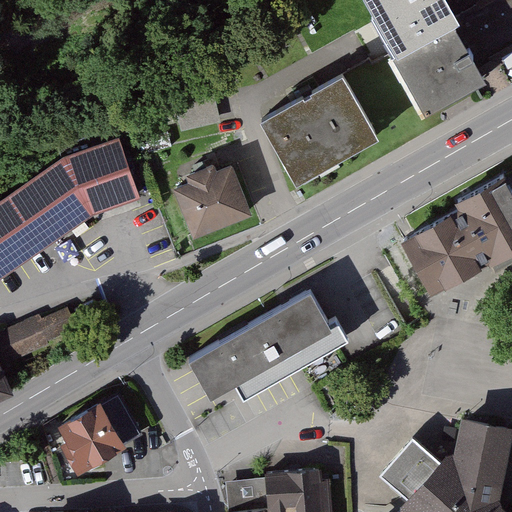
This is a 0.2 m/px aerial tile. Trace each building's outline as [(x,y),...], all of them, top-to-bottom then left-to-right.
[(382,0),(407,43),(461,13),(453,0),(382,0)] [(511,45),(511,0),(483,0),(461,13),(407,43),(402,46),(435,103),(487,74),(481,64),(511,45)] [(347,71),(268,116),(299,171),(378,127),(347,71)] [(178,103),(186,131),(224,121),(217,92),(178,103)] [(142,192),(123,137),(73,154),(0,204),(0,268),(87,211),(142,192)] [(197,178),(182,184),(200,230),(254,209),(236,164),(220,170),(218,163),(195,172),(197,178)] [(405,229),(438,288),(511,247),(511,176),(509,172),(405,229)] [(311,289),(190,358),(220,412),(342,343),(311,289)] [(35,320),(0,336),(0,398),(10,394),(0,373),(0,365),(46,344),(45,340),(74,327),(68,312),(38,326),(35,320)] [(123,393),(63,426),(84,465),(145,432),(123,393)] [(501,511),(497,508),(511,437),(511,433),(462,422),(455,456),(442,464),(414,439),(381,478),(408,503),(406,511),(501,511)] [(235,508),(235,511),(310,511),(338,509),(333,464),(272,471),(276,504),(235,508)]
